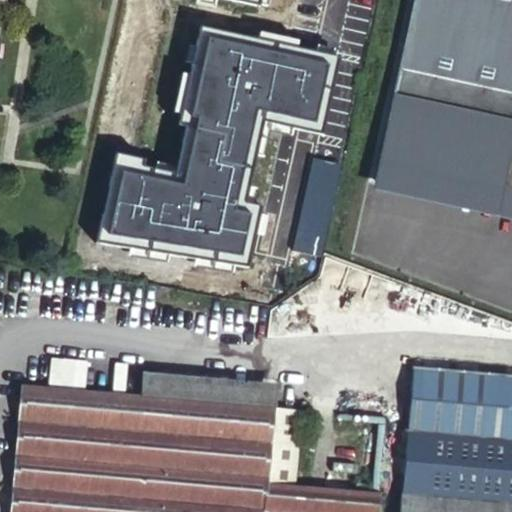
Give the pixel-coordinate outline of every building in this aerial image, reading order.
[(12,0),(0,0),(0,12),(10,14),(12,0)] [(511,0),(412,0),(378,159),(511,188),(511,0)] [(319,133),(336,55),(196,26),(175,124),(182,125),(178,142),(185,143),(179,174),(140,166),(142,159),(113,153),(106,186),(113,187),(107,215),(100,214),(94,243),(246,267),(259,205),(243,201),(260,120),(319,133)] [(511,188),(378,159),(374,179),(511,208),(511,188)] [(386,491),(392,492),(394,478),(401,365),(397,365),(386,491)] [(394,478),(511,487),(511,375),(401,365),(394,478)] [(257,511),(259,480),(263,404),(9,390),(0,511),(257,511)] [(288,405),(263,404),(259,480),(281,484),(288,405)] [(394,511),(511,511),(511,487),(394,478),(392,492),(396,493),(394,511)] [(281,484),(259,480),(257,511),(362,511),(364,491),(285,484),(281,484)]
